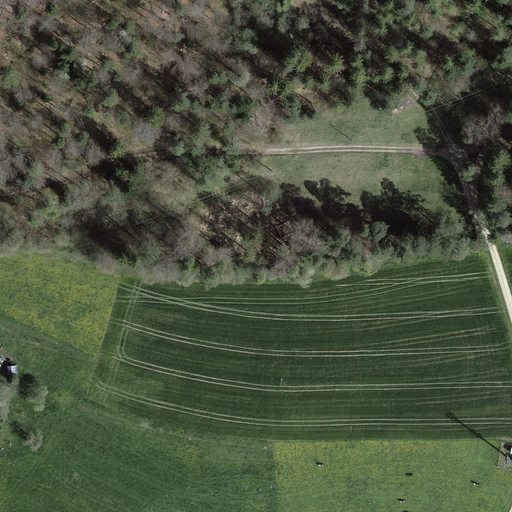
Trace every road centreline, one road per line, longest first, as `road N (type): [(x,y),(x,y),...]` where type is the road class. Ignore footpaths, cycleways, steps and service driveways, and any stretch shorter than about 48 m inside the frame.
road 1 (track): [(0,194),(100,158),(198,146),(403,145),(456,157),(426,100),(317,12)]
road 2 (track): [(511,128),(456,157),(511,316)]
